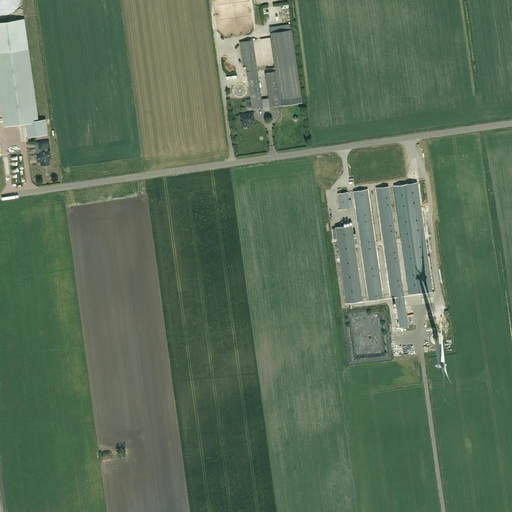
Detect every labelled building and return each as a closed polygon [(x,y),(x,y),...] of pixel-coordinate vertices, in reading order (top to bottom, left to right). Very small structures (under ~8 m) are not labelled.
[(0,0),(0,14),(2,15),(5,15),(7,15),(9,14),(12,13),(15,11),(18,8),(19,6),(20,4),(20,3),(20,0),(0,0)] [(38,120),(29,49),(24,19),(0,21),(0,99),(4,125),(26,122),(38,120)] [(270,107),(280,106),(302,102),(291,26),(270,29),(276,72),(266,73),(270,98),(261,99),(253,40),(239,42),(243,66),(246,66),(252,110),(263,108),(264,110),(269,110),(270,107)] [(253,113),(240,115),(242,127),(244,128),(247,128),(249,126),(249,123),(248,122),(249,120),(252,120),(253,121),(254,121),(253,113)] [(38,120),(26,122),(28,137),(47,134),(46,119),(38,120)] [(41,159),(41,165),(49,164),(48,157),(50,157),(50,150),(48,151),(47,148),(49,148),(48,141),(38,143),(40,154),(37,154),(38,160),(41,159)] [(417,182),(396,185),(411,294),(432,291),(417,182)] [(388,186),(380,187),(395,296),(404,295),(388,186)] [(365,190),(356,191),(371,299),(380,298),(365,190)] [(340,209),(350,208),(347,192),(338,193),(340,209)] [(363,300),(352,225),(335,227),(346,303),(363,300)] [(404,299),(396,300),(400,327),(408,326),(404,299)]
